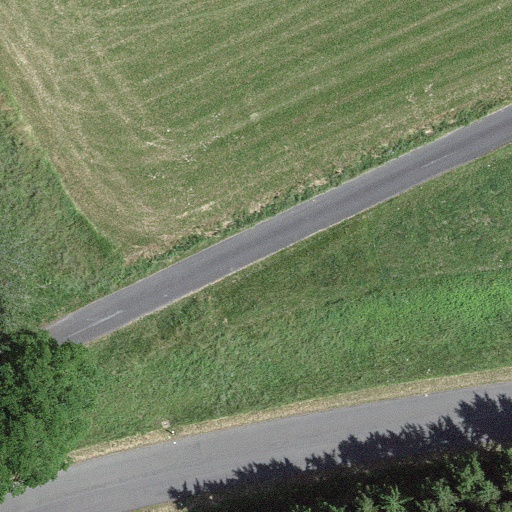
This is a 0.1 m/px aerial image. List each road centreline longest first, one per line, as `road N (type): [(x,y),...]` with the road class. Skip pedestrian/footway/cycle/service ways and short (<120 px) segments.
road 1 (unclassified): [(511,119),(0,368)]
road 2 (tertiary): [(29,511),(327,442),(511,416)]
